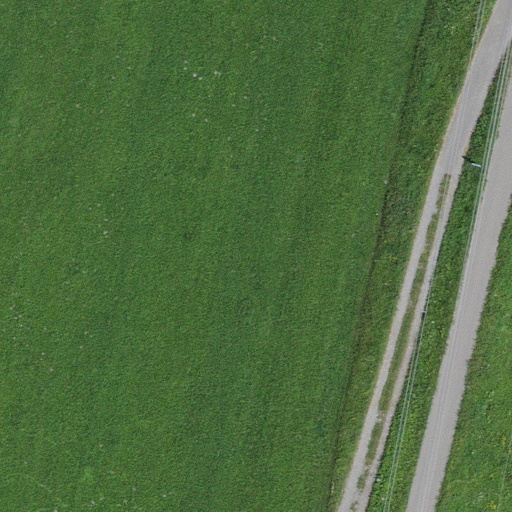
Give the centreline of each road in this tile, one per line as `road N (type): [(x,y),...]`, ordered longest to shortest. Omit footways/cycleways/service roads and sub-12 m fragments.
road 1 (track): [(511,27),(459,173),(365,511)]
road 2 (track): [(423,511),(511,142)]
